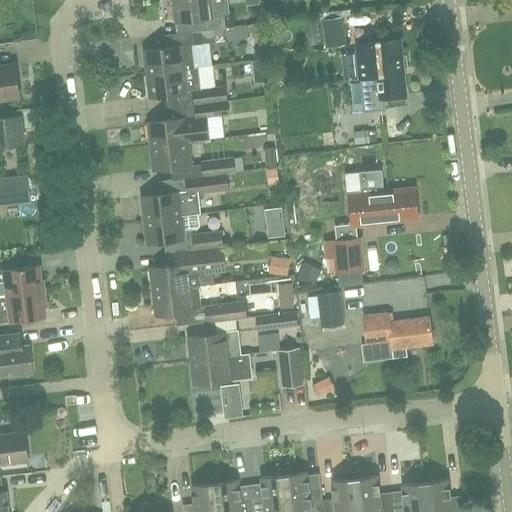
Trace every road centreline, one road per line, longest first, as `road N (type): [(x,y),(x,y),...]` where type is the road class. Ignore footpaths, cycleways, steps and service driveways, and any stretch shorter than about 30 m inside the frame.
road 1 (residential): [(496,401),(112,451),(62,28),(84,0)]
road 2 (unclassified): [(496,401),(448,0)]
